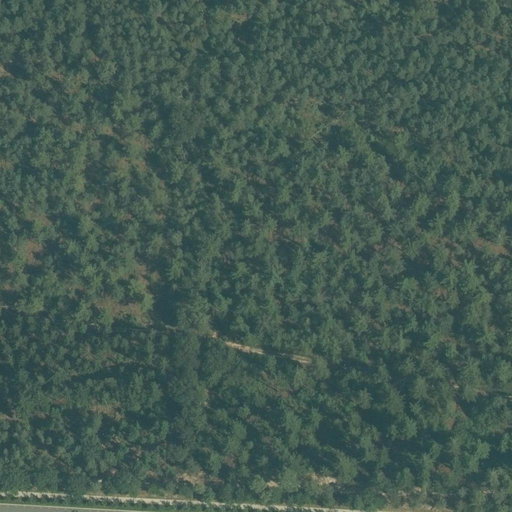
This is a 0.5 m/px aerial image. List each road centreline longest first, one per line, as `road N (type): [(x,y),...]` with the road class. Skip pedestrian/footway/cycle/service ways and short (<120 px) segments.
road 1 (track): [(0,313),(187,335),(511,399)]
road 2 (track): [(511,498),(0,478)]
